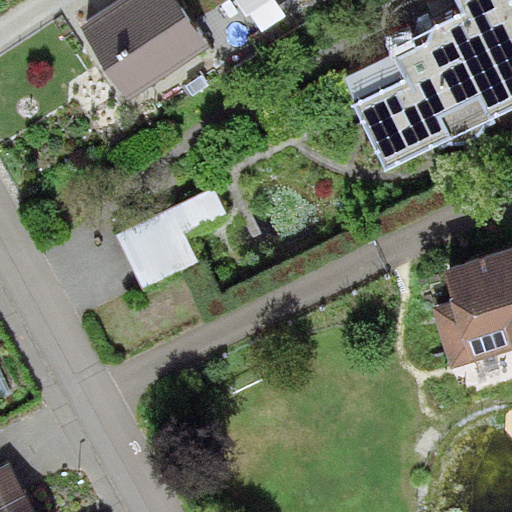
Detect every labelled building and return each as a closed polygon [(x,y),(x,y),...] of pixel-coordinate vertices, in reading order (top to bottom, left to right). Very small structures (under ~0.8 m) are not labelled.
[(130,0),(88,26),(127,91),(197,49),(166,0),(130,0)] [(243,0),(208,0),(216,14),(243,0)] [(336,81),(379,166),(511,98),(511,49),(499,25),(511,19),(501,0),(447,0),(451,8),(417,25),(423,36),(336,81)] [(118,229),(144,283),(199,256),(186,228),(231,207),(218,181),(118,229)] [(441,309),(458,377),(511,363),(511,239),(448,256),(460,304),(441,309)] [(42,511),(14,459),(0,466),(0,511),(42,511)]
